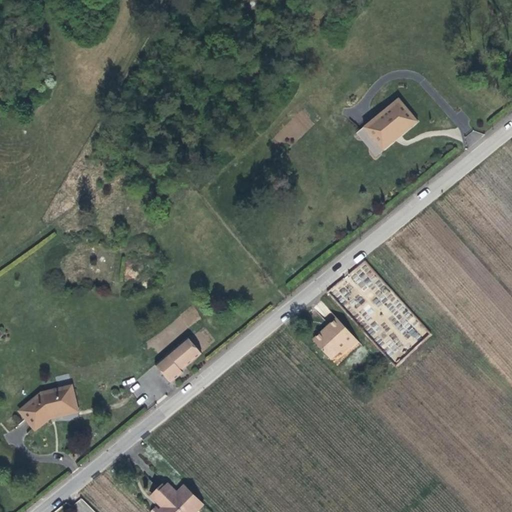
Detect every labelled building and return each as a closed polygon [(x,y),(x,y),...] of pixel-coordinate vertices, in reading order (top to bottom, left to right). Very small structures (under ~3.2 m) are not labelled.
[(400,132),(402,134),(418,121),(399,97),(363,126),(383,149),(395,139),(394,137),(400,132)] [(347,343),(354,337),(339,319),(314,339),(328,358),(338,349),(341,353),(349,346),(347,343)] [(179,367),(200,351),(187,335),(154,360),(168,379),(181,369),(179,367)] [(66,413),(71,412),(78,410),(73,388),(55,392),(48,393),(48,397),(40,401),(38,398),(20,412),(34,430),(54,415),(54,418),(66,416),(66,413)] [(160,511),(156,508),(150,511),(196,511),(198,511),(185,498),(182,500),(176,494),(166,485),(153,498),(165,510),(163,511),(160,511)] [(204,505),(185,486),(176,494),(182,500),(185,498),(198,511),(204,505)]
